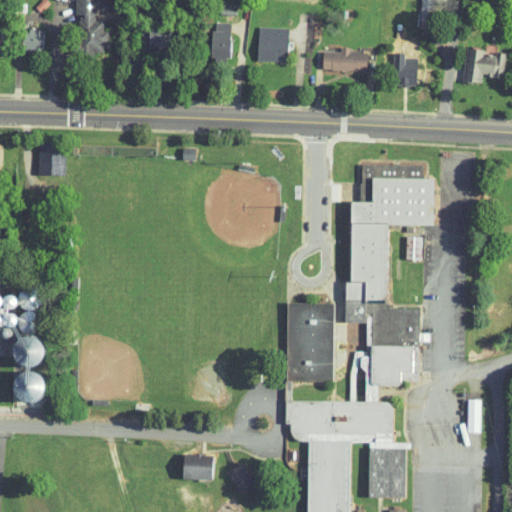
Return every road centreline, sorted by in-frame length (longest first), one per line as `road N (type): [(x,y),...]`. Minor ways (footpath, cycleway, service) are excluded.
road 1 (primary): [(0,113),(511,134)]
road 2 (residential): [(0,425),(240,435)]
road 3 (residential): [(496,363),(494,511)]
road 4 (residential): [(444,131),(457,0)]
